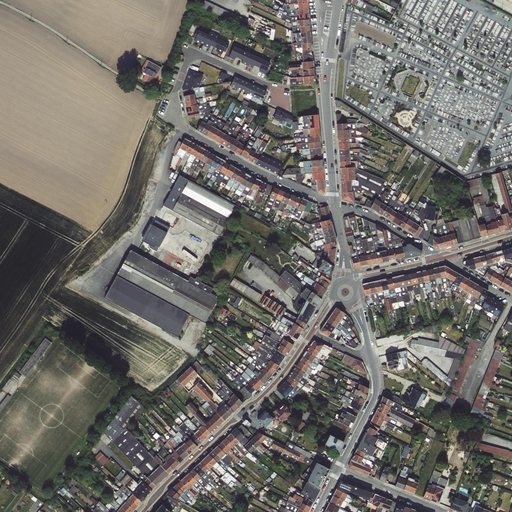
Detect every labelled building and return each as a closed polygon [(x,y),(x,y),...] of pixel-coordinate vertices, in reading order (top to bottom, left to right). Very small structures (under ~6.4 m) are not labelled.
[(205,0),(202,6),(233,20),(236,13),(208,1),(208,0),(205,0)] [(296,0),(284,0),(285,3),(283,3),(283,8),(279,7),(277,12),(282,14),(280,19),(281,19),(291,24),(291,27),(298,27),(298,20),(298,14),(297,9),(297,3),(296,0)] [(362,2),(358,0),(346,0),(346,2),(371,13),(374,7),(362,2)] [(461,16),(466,7),(453,0),(423,0),(421,4),(418,4),(417,6),(416,6),(415,10),(409,9),(409,10),(406,12),(428,23),(430,20),(435,17),(431,25),(436,27),(437,26),(439,27),(439,30),(445,27),(445,26),(445,25),(444,22),(446,19),(454,15),(455,12),(460,13),(459,15),(461,16)] [(199,29),(195,41),(201,43),(202,41),(206,42),(204,45),(211,48),(212,45),(218,48),(217,51),(223,53),(225,48),(228,49),(230,43),(219,38),(220,35),(210,31),(209,33),(199,29)] [(300,39),(292,38),(291,38),(291,44),(283,45),(302,54),(302,61),(313,61),(311,38),(300,39)] [(243,59),(241,63),(253,67),(254,64),(262,67),(260,71),(266,73),(271,60),(234,46),(229,57),(235,59),(236,56),(243,59)] [(151,83),(160,68),(148,61),(142,71),(148,75),(145,80),(151,83)] [(313,61),(302,61),(301,62),(301,64),(288,66),(288,70),(290,71),(313,68),(313,61)] [(313,68),(290,71),(291,77),(314,76),(313,68)] [(414,98),(423,80),(411,74),(408,81),(407,80),(401,91),(414,98)] [(314,76),(291,77),(284,75),(283,79),(286,80),(286,82),(283,81),(283,84),(292,85),(315,83),(314,76)] [(268,90),(235,76),(231,86),(264,100),(268,90)] [(184,101),(205,97),(203,87),(182,91),(184,101)] [(186,107),(206,103),(205,97),(184,101),(186,107)] [(187,113),(207,109),(206,103),(186,107),(187,113)] [(207,109),(187,113),(188,118),(205,115),(210,113),(209,108),(207,109)] [(292,122),(294,115),(277,109),(274,119),(285,122),(286,120),(292,122)] [(210,113),(205,115),(196,130),(201,133),(211,116),(213,113),(210,113)] [(337,138),(355,138),(362,137),(362,133),(366,134),(368,130),(364,128),(360,127),(360,124),(357,123),(356,119),(343,119),(343,117),(341,117),(340,114),(335,114),(337,138)] [(211,116),(201,133),(206,136),(216,118),(211,116)] [(221,121),(210,139),(215,141),(227,121),(228,119),(223,117),(221,121)] [(216,118),(206,136),(210,139),(221,121),(218,120),(219,119),(216,118)] [(302,129),(319,127),(318,120),(292,122),(292,130),(302,129)] [(227,121),(215,141),(219,144),(229,128),(228,127),(230,122),(227,121)] [(229,128),(219,144),(224,146),(237,125),(232,123),(229,128)] [(259,137),(264,126),(260,124),(255,135),(259,137)] [(237,125),(224,146),(229,149),(242,128),(237,125)] [(319,127),(302,129),(303,135),(299,135),(300,138),(320,136),(319,127)] [(242,128),(229,149),(234,152),(247,130),(242,128)] [(446,141),(444,145),(447,145),(448,147),(451,146),(450,149),(446,149),(446,152),(448,157),(451,158),(451,155),(452,155),(457,155),(457,148),(460,147),(463,148),(462,147),(465,137),(466,139),(467,135),(459,135),(459,131),(454,129),(452,130),(454,131),(451,139),(452,132),(447,132),(444,131),(446,134),(448,133),(448,140),(446,141)] [(247,130),(234,152),(240,155),(249,140),(249,139),(248,138),(251,132),(247,130)] [(254,143),(245,158),(250,162),(262,141),(257,138),(254,143)] [(180,163),(191,142),(184,139),(182,143),(178,141),(174,148),(171,163),(178,166),(180,163)] [(249,140),(240,155),(245,158),(254,143),(249,140)] [(262,141),(250,162),(255,164),(267,143),(262,141)] [(320,141),(301,143),(296,144),(296,150),(301,149),(321,148),(320,141)] [(187,161),(195,145),(191,142),(180,163),(182,165),(185,160),(187,161)] [(189,168),(199,147),(195,145),(187,161),(188,161),(186,167),(189,168)] [(194,171),(205,150),(199,147),(189,168),(188,170),(193,173),(194,171)] [(202,169),(210,154),(205,150),(194,171),(197,173),(200,168),(202,169)] [(210,154),(202,169),(207,172),(215,156),(210,154)] [(212,175),(220,159),(215,156),(207,172),(212,175)] [(215,182),(225,162),(220,159),(212,175),(210,179),(215,182)] [(303,168),(322,166),(322,160),(310,160),(303,161),(303,168)] [(350,161),(339,161),(339,168),(350,167),(354,168),(360,169),(359,163),(350,161)] [(221,182),(230,165),(225,162),(215,182),(210,191),(214,194),(221,182)] [(226,185),(235,168),(230,165),(221,182),(226,185)] [(322,166),(303,168),(287,169),(281,176),(284,178),(298,177),(296,182),(300,184),(305,177),(305,174),(311,173),(323,172),(322,166)] [(441,166),(436,175),(440,177),(445,168),(441,166)] [(232,187),(240,171),(235,168),(226,185),(231,188),(232,187)] [(353,191),(354,203),(370,208),(383,186),(385,181),(360,169),(354,168),(354,173),(354,180),(351,180),(351,186),(351,191),(353,191)] [(237,190),(245,174),(240,171),(232,187),(237,190)] [(506,212),(511,211),(511,209),(502,171),(496,173),(506,212)] [(241,192),(250,177),(245,174),(237,190),(241,192)] [(247,195),(255,179),(250,177),(241,192),(247,195)] [(487,235),(493,233),(486,207),(484,202),(490,200),(482,177),(477,179),(465,183),(468,188),(479,185),(482,195),(473,198),(475,204),(478,203),(482,217),(481,218),(483,223),(487,235)] [(254,197),(261,182),(255,179),(247,195),(254,197)] [(323,179),(312,179),(310,179),(311,183),(316,182),(316,185),(311,185),(311,188),(322,194),(324,192),(323,179)] [(261,182),(254,197),(252,202),(255,203),(259,203),(262,202),(261,197),(267,184),(261,182)] [(376,211),(390,189),(391,188),(387,185),(385,187),(383,186),(370,208),(376,211)] [(271,209),(279,189),(273,187),(265,206),(271,209)] [(276,213),(285,192),(279,189),(271,209),(275,210),(274,212),(276,213)] [(390,189),(376,211),(381,214),(391,199),(395,192),(390,189)] [(351,191),(341,193),(341,198),(342,200),(354,203),(353,191),(351,191)] [(281,215),(291,194),(285,192),(276,213),(281,215)] [(289,213),(296,196),(291,194),(281,215),(284,216),(285,215),(288,217),(289,213)] [(294,216),(302,199),(296,196),(289,213),(294,216)] [(391,199),(381,214),(387,218),(397,201),(398,199),(395,198),(394,200),(391,199)] [(303,211),(307,201),(302,199),(294,216),(294,217),(299,219),(303,211)] [(307,201),(303,211),(309,213),(311,206),(315,207),(316,203),(307,201)] [(397,201),(387,218),(392,221),(402,205),(403,204),(397,201)] [(402,205),(392,221),(397,224),(409,206),(406,204),(405,206),(402,205)] [(492,205),(491,206),(499,232),(505,230),(501,214),(497,204),(492,205)] [(322,220),(331,218),(328,205),(319,207),(322,220)] [(409,206),(397,224),(403,228),(412,213),(414,209),(409,206)] [(491,206),(486,207),(493,233),(499,232),(491,206)] [(423,218),(432,220),(433,220),(436,211),(424,208),(423,218)] [(412,213),(403,228),(408,231),(417,216),(412,213)] [(506,213),(501,214),(505,230),(511,228),(508,216),(506,213)] [(355,268),(361,267),(354,239),(352,230),(356,229),(353,214),(347,216),(344,216),(343,218),(344,230),(355,268)] [(463,242),(481,237),(477,225),(475,215),(457,220),(463,242)] [(417,216),(408,231),(414,234),(419,226),(421,223),(419,217),(417,216)] [(442,216),(438,217),(438,249),(451,246),(444,224),(443,217),(442,216)] [(316,268),(333,277),(335,265),(335,264),(337,250),(335,242),(337,239),(332,218),(322,221),(321,226),(316,223),(304,226),(304,229),(311,232),(314,234),(315,239),(312,244),(313,247),(324,244),(325,250),(317,252),(317,258),(318,264),(316,268)] [(153,224),(151,222),(142,240),(151,244),(150,247),(158,251),(170,226),(156,219),(153,224)] [(457,244),(463,242),(457,220),(450,222),(457,244)] [(451,246),(457,244),(450,222),(444,224),(451,246)] [(481,237),(487,235),(483,223),(477,225),(481,237)] [(419,226),(414,234),(422,240),(424,232),(422,231),(423,228),(419,226)] [(395,260),(390,232),(381,227),(383,238),(388,261),(395,260)] [(395,260),(405,258),(400,238),(390,232),(395,260)] [(360,235),(361,238),(368,266),(372,265),(368,244),(367,241),(366,241),(364,233),(360,235)] [(361,238),(354,239),(361,267),(368,266),(361,238)] [(388,261),(383,238),(378,239),(382,262),(388,261)] [(405,258),(421,255),(421,251),(400,238),(405,258)] [(382,262),(378,239),(372,240),(377,264),(382,262)] [(369,243),(368,244),(372,265),(377,264),(372,240),(369,241),(369,243)] [(511,246),(501,250),(504,260),(511,257),(511,246)] [(106,300),(180,334),(189,314),(207,322),(219,296),(212,292),(214,287),(191,276),(189,279),(129,250),(106,300)] [(499,261),(504,260),(501,250),(495,252),(499,261)] [(500,265),(499,261),(495,252),(490,254),(494,266),(495,266),(500,265)] [(248,259),(286,290),(290,285),(300,293),(311,279),(306,275),(301,282),(286,269),(281,276),(253,253),(248,259)] [(493,267),(494,266),(490,254),(484,256),(487,265),(488,268),(494,271),(496,269),(493,267)] [(475,268),(482,267),(480,257),(472,258),(475,268)] [(471,270),(475,268),(472,258),(463,261),(462,264),(471,270)] [(499,286),(504,289),(511,275),(511,264),(511,265),(499,286)] [(444,265),(444,266),(448,282),(450,288),(458,273),(444,265)] [(494,283),(499,286),(511,265),(507,265),(505,269),(503,267),(501,269),(494,283)] [(442,284),(448,282),(444,266),(438,267),(442,284)] [(438,267),(432,268),(436,285),(439,299),(442,298),(439,284),(442,284),(438,267)] [(432,268),(426,270),(431,286),(436,285),(432,268)] [(483,277),(488,280),(494,271),(488,268),(483,277)] [(488,280),(494,283),(501,269),(499,268),(494,271),(488,280)] [(426,270),(421,271),(424,288),(428,287),(431,302),(434,301),(431,286),(426,270)] [(422,288),(424,288),(421,271),(415,273),(419,291),(421,300),(425,299),(422,288)] [(416,292),(419,291),(415,273),(409,274),(413,290),(414,295),(417,294),(416,292)] [(450,288),(455,292),(463,276),(458,273),(450,288)] [(407,292),(413,290),(409,274),(397,276),(403,301),(404,302),(407,302),(408,305),(410,305),(407,292)] [(398,302),(403,301),(397,276),(392,278),(396,296),(398,302)] [(468,279),(463,276),(455,292),(459,294),(468,279)] [(395,297),(396,296),(392,278),(386,279),(391,304),(393,303),(393,306),(397,304),(395,297)] [(393,309),(391,304),(386,279),(379,281),(384,299),(387,311),(393,309)] [(473,282),(468,279),(459,294),(464,297),(473,282)] [(381,300),(384,299),(379,281),(373,282),(378,301),(380,306),(382,305),(381,300)] [(373,302),(378,301),(373,282),(368,283),(373,302)] [(478,285),(473,282),(464,297),(469,300),(478,285)] [(373,302),(368,283),(362,284),(367,304),(373,302)] [(291,285),(286,290),(292,296),(295,294),(292,291),(294,289),(291,285)] [(483,288),(478,285),(469,300),(474,303),(483,288)] [(488,291),(483,288),(474,303),(481,307),(486,296),(488,291)] [(503,305),(486,296),(481,307),(481,309),(485,311),(485,310),(496,317),(503,305)] [(336,307),(333,312),(346,321),(351,328),(354,326),(349,317),(345,313),(336,307)] [(353,333),(351,328),(346,321),(333,312),(329,317),(343,326),(348,333),(350,336),(353,333)] [(344,336),(348,333),(343,326),(329,317),(326,321),(339,331),(344,336)] [(346,339),(344,336),(339,331),(326,321),(322,326),(331,332),(340,336),(345,340),(346,339)] [(345,342),(345,340),(340,336),(331,332),(322,326),(320,330),(320,333),(344,344),(345,344),(345,342)] [(403,334),(377,338),(378,344),(404,340),(403,334)] [(468,346),(440,338),(439,342),(420,336),(418,340),(413,338),(411,345),(414,348),(417,349),(416,348),(454,359),(450,376),(425,358),(421,363),(453,386),(452,386),(446,405),(456,408),(475,346),(484,349),(486,339),(482,337),(480,340),(467,336),(465,341),(470,342),(468,346)] [(45,337),(20,372),(27,377),(52,342),(45,337)] [(502,348),(505,341),(498,338),(495,345),(502,348)] [(257,340),(253,346),(257,349),(261,343),(257,340)] [(309,345),(328,354),(331,348),(315,340),(312,341),(309,345)] [(328,354),(309,345),(306,351),(319,360),(320,358),(325,360),(328,354)] [(483,414),(503,352),(494,349),(474,411),(483,414)] [(386,362),(404,357),(404,354),(407,354),(406,350),(384,356),(386,362)] [(316,365),(319,364),(320,361),(319,360),(306,351),(302,356),(316,365)] [(346,354),(342,361),(366,372),(368,369),(364,367),(366,363),(346,354)] [(314,370),(315,369),(316,368),(319,370),(321,365),(319,364),(316,365),(302,356),(299,361),(314,370)] [(407,368),(404,357),(386,362),(388,370),(396,368),(397,371),(407,368)] [(197,360),(177,379),(184,385),(204,366),(197,360)] [(310,375),(314,374),(317,370),(315,369),(314,370),(299,361),(295,366),(310,375)] [(302,377),(309,378),(312,379),(314,375),(314,374),(310,375),(295,366),(292,370),(302,377)] [(302,377),(292,370),(289,375),(309,389),(311,386),(306,383),(313,386),(316,382),(309,378),(302,377)] [(285,381),(297,393),(301,389),(307,392),(309,389),(289,375),(285,381)] [(211,399),(214,395),(199,381),(194,387),(207,400),(202,405),(212,415),(220,407),(211,399)] [(297,393),(285,381),(277,389),(288,401),(291,399),(288,395),(292,390),(296,394),(297,393)] [(353,387),(367,394),(368,389),(354,381),(351,386),(353,387)] [(351,393),(365,399),(367,394),(353,387),(351,393)] [(402,400),(402,402),(415,409),(417,406),(419,406),(423,398),(424,399),(426,396),(425,395),(426,393),(422,391),(421,392),(412,387),(409,393),(407,392),(403,400),(402,400)] [(344,396),(362,404),(365,399),(351,393),(346,391),(344,396)] [(402,402),(402,400),(394,396),(393,396),(385,391),(382,395),(383,396),(400,405),(402,402)] [(126,427),(146,408),(135,396),(101,428),(147,477),(160,464),(153,456),(156,453),(152,449),(149,451),(126,427)] [(353,408),(359,411),(362,404),(344,396),(343,399),(345,400),(344,403),(353,408)] [(400,405),(383,396),(380,402),(415,420),(420,423),(421,421),(410,414),(410,413),(401,408),(401,406),(400,405)] [(376,410),(395,420),(414,429),(416,425),(413,423),(415,420),(380,402),(376,410)] [(284,404),(278,409),(276,408),(272,412),(275,415),(274,418),(282,422),(290,413),(287,410),(289,409),(284,404)] [(350,413),(356,416),(359,411),(353,408),(350,413)] [(274,418),(265,410),(256,419),(265,427),(274,418)] [(340,415),(353,422),(356,416),(350,413),(342,410),(340,415)] [(373,415),(393,424),(395,420),(376,410),(373,415)] [(353,422),(340,415),(337,421),(335,420),(333,424),(348,431),(353,422)] [(371,420),(381,426),(382,424),(393,429),(395,426),(393,424),(373,415),(371,420)] [(189,418),(184,421),(190,429),(194,427),(189,418)] [(381,426),(371,420),(368,426),(377,431),(381,426)] [(177,424),(174,427),(178,430),(180,427),(188,433),(191,429),(183,422),(180,426),(177,424)] [(231,434),(243,446),(246,443),(241,438),(244,436),(249,432),(241,425),(231,434)] [(377,431),(368,426),(365,432),(388,443),(389,440),(388,439),(389,436),(377,431)] [(388,443),(365,432),(361,440),(384,452),(388,443)] [(254,437),(260,443),(264,440),(266,436),(258,433),(254,437)] [(226,438),(240,452),(244,456),(246,454),(241,448),(243,446),(231,434),(226,438)] [(344,442),(329,434),(324,444),(339,452),(344,442)] [(251,452),(260,443),(254,437),(244,446),(251,452)] [(222,441),(238,459),(241,456),(239,453),(240,452),(226,438),(222,441)] [(384,452),(361,440),(356,448),(378,459),(381,460),(384,452)] [(218,446),(234,463),(235,464),(239,460),(238,459),(222,441),(218,446)] [(476,449),(511,456),(511,450),(477,443),(476,449)] [(213,450),(226,464),(230,468),(232,465),(234,463),(218,446),(213,450)] [(378,459),(356,448),(354,453),(369,461),(370,459),(376,463),(378,459)] [(460,449),(458,456),(468,459),(470,451),(460,449)] [(209,454),(222,468),(226,464),(213,450),(209,454)] [(104,465),(110,459),(101,451),(95,456),(104,465)] [(369,461),(354,453),(348,466),(349,468),(368,476),(371,469),(373,469),(375,466),(371,464),(371,462),(369,461)] [(160,463),(163,461),(157,454),(154,456),(160,463)] [(202,460),(209,468),(212,466),(222,475),(219,478),(230,487),(229,489),(233,492),(235,488),(232,486),(234,483),(239,488),(242,485),(222,468),(209,454),(202,460)] [(197,464),(212,480),(217,476),(209,468),(202,460),(197,464)] [(192,468),(207,484),(209,482),(215,487),(218,485),(212,480),(197,464),(192,468)] [(385,481),(392,467),(386,464),(379,479),(385,481)] [(415,493),(419,482),(414,480),(415,478),(409,476),(412,468),(404,465),(397,485),(404,488),(403,489),(415,493)] [(188,473),(203,488),(207,484),(192,468),(188,473)] [(434,469),(424,497),(440,503),(450,475),(434,469)] [(123,471),(117,476),(120,480),(126,474),(123,471)] [(121,481),(124,484),(131,476),(127,473),(121,481)] [(184,476),(199,492),(203,488),(188,473),(184,476)] [(194,496),(193,498),(197,501),(199,499),(201,496),(198,493),(199,492),(184,476),(180,480),(194,496)] [(194,496),(180,480),(175,485),(191,500),(193,498),(194,496)] [(301,493),(313,502),(320,488),(309,481),(306,481),(301,492),(301,493)] [(171,489),(186,502),(191,506),(194,503),(191,500),(175,485),(171,489)] [(335,487),(324,511),(344,511),(345,511),(344,510),(348,501),(350,502),(353,495),(335,487)] [(186,502),(171,489),(167,493),(161,499),(164,501),(165,501),(173,508),(180,501),(184,503),(186,502)] [(313,502),(301,493),(296,489),(292,497),(310,506),(313,502)] [(370,504),(377,507),(382,497),(371,493),(367,502),(370,504)] [(307,511),(310,506),(292,497),(289,496),(287,502),(306,511),(307,511)] [(455,496),(451,507),(464,511),(466,511),(470,502),(455,496)] [(391,500),(382,497),(377,507),(375,511),(376,511),(380,511),(383,508),(387,510),(391,500)] [(100,500),(93,508),(97,511),(110,511),(112,510),(100,500)] [(386,511),(393,511),(397,503),(391,500),(387,510),(386,511)] [(285,508),(293,511),(306,511),(287,502),(285,504),(286,505),(285,508)] [(401,511),(404,505),(397,503),(393,511),(401,511)]
